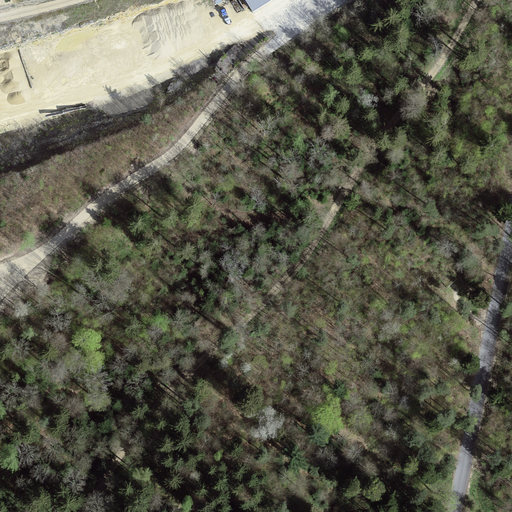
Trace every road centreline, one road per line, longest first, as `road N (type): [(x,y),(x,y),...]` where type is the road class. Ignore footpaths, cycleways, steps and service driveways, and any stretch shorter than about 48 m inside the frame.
road 1 (track): [(480,0),(306,255),(154,412),(87,511)]
road 2 (track): [(0,293),(29,260),(187,138),(292,14)]
road 3 (track): [(316,0),(205,48),(0,115)]
road 4 (unclassified): [(452,511),(511,223)]
